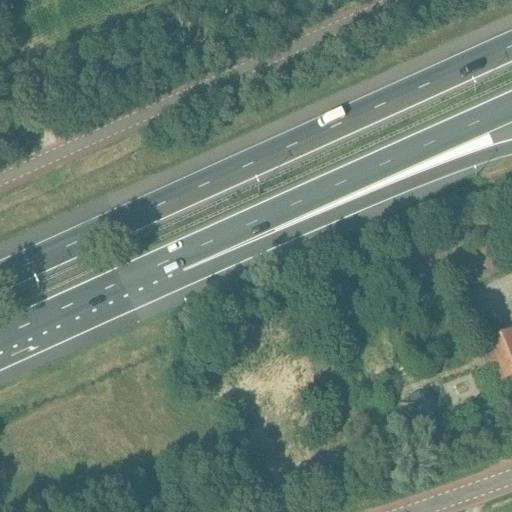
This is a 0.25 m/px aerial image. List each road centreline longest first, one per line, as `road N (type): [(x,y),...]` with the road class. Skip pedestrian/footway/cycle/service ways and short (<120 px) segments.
road 1 (motorway): [(511,46),(0,277)]
road 2 (unclassified): [(0,180),(401,0)]
road 3 (motorway): [(173,257),(511,106)]
road 4 (motorway): [(173,257),(340,211),(492,152)]
road 5 (motorway): [(0,338),(173,257)]
